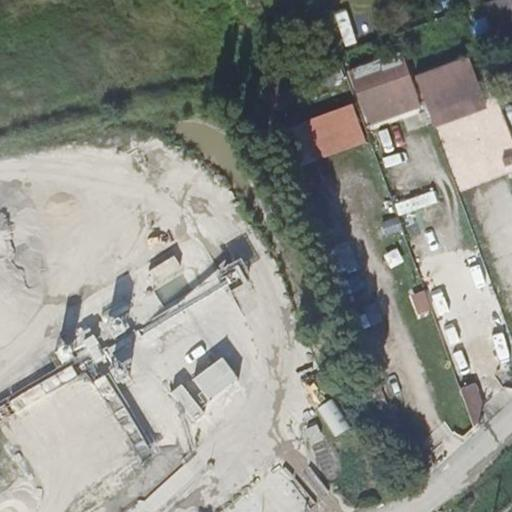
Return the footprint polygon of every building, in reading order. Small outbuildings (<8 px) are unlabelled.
[(511,0),(486,0),(480,2),(497,41),(511,34),(511,0)] [(346,46),(358,42),(348,10),(336,14),(346,46)] [(373,61),(368,47),(343,56),(348,70),(373,61)] [(407,50),(356,70),(372,112),(423,92),(407,50)] [(418,68),(437,121),(488,103),(468,50),(418,68)] [(423,92),(372,112),(377,124),(428,104),(423,92)] [(304,121),(316,157),(364,141),(351,105),(304,121)] [(397,217),(380,223),(386,238),(403,232),(397,217)] [(161,286),(184,271),(167,244),(143,259),(161,286)] [(429,290),(409,295),(415,317),(434,312),(429,290)] [(225,358),(195,381),(213,405),(243,382),(225,358)] [(475,382),(462,387),(475,423),(483,415),(483,406),(475,382)] [(335,401),(320,409),(336,439),(352,431),(335,401)] [(431,451),(438,460),(459,446),(452,436),(431,451)]
